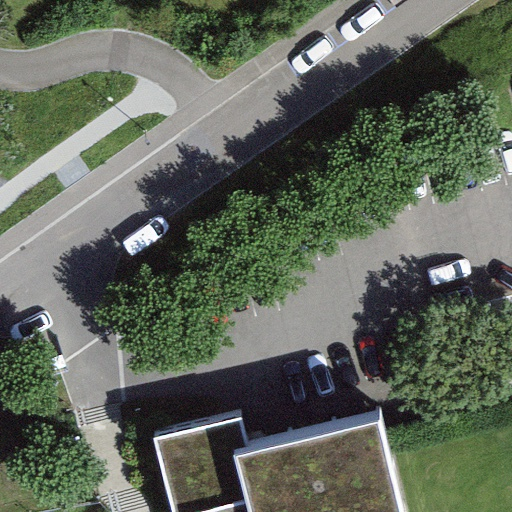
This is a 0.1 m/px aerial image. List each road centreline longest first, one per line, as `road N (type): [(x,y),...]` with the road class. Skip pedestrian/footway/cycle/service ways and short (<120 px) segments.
road 1 (residential): [(232,144),(0,303)]
road 2 (residential): [(232,144),(183,74),(109,50),(35,78),(0,73)]
road 3 (residential): [(427,0),(232,144)]
